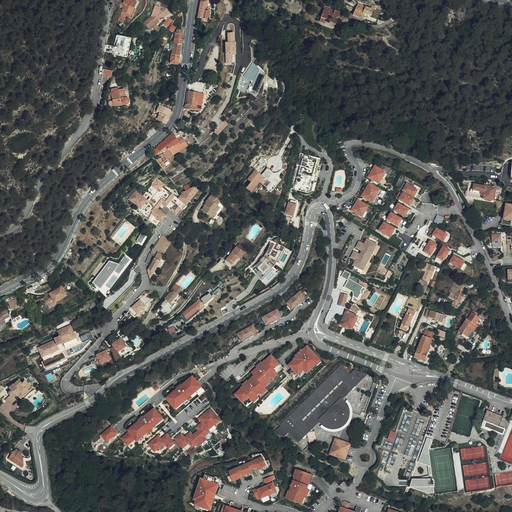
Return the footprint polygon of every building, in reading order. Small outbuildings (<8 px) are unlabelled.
[(130,0),(123,0),(123,2),(125,3),(124,5),(120,13),(121,13),(117,21),(122,24),(126,17),(123,16),(124,14),(124,15),(125,13),(129,15),(132,8),(133,9),(136,2),(130,0)] [(197,20),(198,20),(200,20),(201,18),(207,19),(210,11),(205,10),(206,2),(200,1),(197,20)] [(324,6),(320,18),(325,20),(327,16),(327,15),(332,16),(330,21),(336,24),(339,12),(334,10),(333,14),(328,12),(329,8),(324,6)] [(369,16),(372,11),(365,7),(363,12),(355,9),(352,15),(363,19),(365,14),(369,16)] [(169,16),(163,23),(168,27),(174,20),(169,16)] [(150,32),(153,30),(157,26),(159,23),(155,19),(146,29),(150,32)] [(172,24),(168,29),(173,32),(177,27),(172,24)] [(237,55),(236,32),(227,32),(227,42),(225,42),(226,64),(232,64),(231,55),(237,55)] [(113,54),(128,57),(131,37),(116,34),(113,54)] [(254,80),(260,67),(251,63),(245,76),(254,80)] [(115,72),(108,71),(107,71),(107,72),(106,78),(112,79),(114,80),(115,72)] [(248,81),(241,80),(240,90),(246,91),(248,81)] [(116,90),(116,88),(111,89),(113,106),(126,104),(127,104),(128,103),(128,101),(128,99),(127,98),(124,98),(124,89),(118,90),(116,90)] [(207,95),(189,92),(187,104),(185,104),(184,109),(204,112),(207,95)] [(159,106),(156,110),(162,113),(170,117),(172,112),(159,106)] [(158,119),(166,123),(167,122),(170,117),(162,113),(158,119)] [(218,134),(229,124),(225,120),(214,130),(218,134)] [(162,154),(155,158),(158,163),(164,160),(197,140),(194,135),(184,140),(183,138),(179,141),(177,140),(172,143),(174,145),(169,149),(168,147),(165,150),(165,151),(163,154),(162,154)] [(169,138),(172,143),(177,140),(175,136),(173,135),(169,138)] [(164,140),(156,147),(157,149),(154,152),(156,154),(167,146),(168,147),(169,149),(174,145),(172,143),(169,138),(165,141),(164,140)] [(317,158),(304,154),(294,189),(308,193),(309,189),(314,191),(319,174),(322,164),(317,163),(317,161),(317,158)] [(385,173),(374,167),(372,170),(370,169),(368,173),(368,174),(370,175),(368,178),(378,184),(385,173)] [(254,169),(247,178),(251,181),(245,188),(251,192),(259,182),(262,184),(266,188),(270,183),(254,169)] [(165,183),(158,178),(152,184),(148,190),(154,196),(153,197),(152,199),(151,201),(149,199),(144,195),(142,194),(137,189),(130,197),(136,202),(137,203),(132,209),(139,215),(141,212),(158,226),(167,215),(162,211),(163,210),(162,209),(164,206),(165,208),(166,206),(176,215),(182,208),(186,203),(184,202),(188,198),(191,200),(199,190),(195,186),(185,191),(180,198),(169,189),(168,191),(164,187),(165,186),(164,185),(165,183)] [(259,182),(251,192),(253,194),(262,184),(259,182)] [(372,183),(370,182),(361,197),(372,203),(374,201),(380,191),(370,185),(372,183)] [(471,189),(468,189),(467,195),(494,201),(495,195),(496,195),(497,188),(493,188),(488,186),(473,183),(471,189)] [(416,191),(417,191),(406,184),(405,185),(402,190),(402,191),(413,197),(413,196),(415,197),(417,194),(416,191)] [(154,196),(148,190),(146,189),(142,194),(144,195),(146,192),(151,196),(149,199),(151,201),(152,199),(153,197),(154,196)] [(403,194),(399,201),(415,210),(416,206),(414,205),(413,201),(414,200),(408,197),(405,195),(403,194)] [(216,214),(215,213),(219,208),(216,205),(219,202),(218,201),(211,195),(205,202),(206,204),(201,210),(209,216),(215,221),(219,216),(216,214)] [(187,204),(191,200),(188,198),(184,202),(186,203),(182,208),(183,209),(187,204)] [(295,202),(291,200),(290,203),(288,202),(285,214),(286,214),(285,216),(291,218),(291,216),(293,216),(296,206),(294,205),(295,202)] [(368,207),(358,201),(353,208),(353,209),(351,212),(357,215),(358,213),(363,216),(368,207)] [(137,203),(136,202),(127,213),(129,214),(130,213),(132,209),(137,203)] [(410,212),(398,204),(394,211),(405,217),(406,215),(408,215),(409,215),(410,212)] [(402,220),(391,214),(387,221),(398,227),(400,228),(401,225),(401,222),(402,220)] [(438,214),(435,221),(441,224),(444,217),(438,214)] [(397,231),(384,223),(379,232),(386,235),(388,232),(392,235),(394,233),(395,234),(397,231)] [(447,235),(437,229),(432,235),(440,240),(441,241),(443,242),(447,235)] [(159,239),(164,243),(169,238),(163,233),(159,239)] [(507,236),(507,234),(492,235),(492,244),(501,243),(501,242),(503,242),(507,242),(507,236)] [(370,253),(375,244),(366,239),(363,244),(358,241),(355,247),(361,251),(359,255),(353,251),(350,257),(355,260),(352,265),(361,270),(366,261),(368,262),(372,254),(370,253)] [(428,245),(424,242),(420,250),(431,256),(437,245),(430,241),(428,245)] [(124,247),(118,256),(123,259),(132,245),(130,243),(124,247)] [(265,260),(252,273),(265,288),(280,275),(275,269),(277,266),(283,271),(292,255),(273,246),(265,260)] [(450,251),(443,247),(442,249),(437,258),(443,262),(450,251)] [(231,252),(224,261),(230,266),(236,259),(238,260),(243,254),(239,251),(235,248),(232,251),(231,250),(230,252),(231,252)] [(161,260),(155,256),(148,269),(150,277),(153,272),(154,272),(161,260)] [(454,256),(450,263),(461,269),(465,263),(454,256)] [(429,264),(423,261),(419,269),(425,272),(428,265),(429,264)] [(435,268),(428,265),(425,272),(423,279),(429,282),(435,268)] [(102,280),(108,286),(115,279),(119,275),(113,270),(102,280)] [(350,273),(344,270),(341,276),(348,280),(344,287),(353,292),(353,296),(359,300),(366,288),(348,278),(350,273)] [(185,273),(184,271),(182,273),(177,281),(178,282),(185,273)] [(176,282),(171,288),(173,289),(171,291),(172,292),(175,289),(175,290),(179,285),(176,282)] [(172,292),(171,291),(165,298),(166,299),(165,300),(167,302),(168,300),(171,302),(179,293),(179,292),(183,288),(179,285),(175,290),(175,289),(172,292)] [(56,302),(68,295),(62,286),(58,288),(59,289),(55,291),(54,290),(50,293),(52,296),(53,297),(46,301),(48,303),(49,305),(55,301),(56,302)] [(452,304),(458,307),(458,304),(459,305),(462,296),(463,297),(465,292),(454,287),(452,293),(456,294),(452,304)] [(301,292),(289,303),(294,309),(307,298),(301,292)] [(152,298),(147,293),(140,300),(137,302),(135,304),(129,309),(136,316),(138,313),(143,313),(146,311),(143,308),(146,305),(145,304),(152,298)] [(337,312),(330,311),(325,321),(326,325),(327,324),(337,313),(343,314),(348,297),(345,296),(346,294),(345,294),(343,294),(342,293),(337,312)] [(203,302),(200,298),(183,313),(186,317),(188,315),(189,316),(200,308),(198,306),(203,302)] [(17,306),(14,299),(8,302),(11,308),(17,306)] [(206,306),(203,302),(198,306),(200,308),(201,310),(206,306)] [(414,317),(417,312),(409,308),(405,318),(402,317),(402,319),(404,320),(400,328),(408,331),(410,327),(409,327),(413,316),(414,317)] [(0,324),(6,321),(5,319),(10,316),(6,309),(1,312),(2,314),(0,314),(0,324)] [(445,315),(427,309),(425,315),(425,316),(425,317),(425,318),(426,319),(428,319),(429,317),(435,319),(435,321),(438,322),(442,323),(445,315)] [(279,310),(264,317),(268,325),(282,317),(279,310)] [(358,316),(345,310),(343,315),(344,315),(340,325),(347,328),(347,326),(352,329),(358,316)] [(481,316),(479,315),(473,312),(471,315),(469,313),(466,317),(468,318),(460,331),(468,336),(473,330),(475,331),(478,327),(479,325),(476,324),(481,316)] [(446,315),(445,315),(442,323),(438,322),(437,324),(444,325),(446,315)] [(91,324),(75,331),(79,340),(64,347),(66,351),(83,343),(80,336),(93,330),(91,324)] [(73,332),(70,325),(57,331),(59,337),(54,339),(55,341),(37,348),(43,361),(41,362),(44,370),(67,359),(64,352),(66,351),(64,347),(79,340),(75,331),(73,332)] [(254,325),(239,334),(243,341),(258,332),(254,325)] [(426,329),(425,332),(420,343),(414,358),(425,361),(433,335),(434,332),(426,329)] [(270,335),(262,338),(264,343),(276,339),(275,334),(270,336),(270,335)] [(114,347),(107,350),(97,354),(98,358),(97,358),(96,362),(100,362),(101,363),(110,359),(108,352),(111,351),(115,349),(117,351),(117,352),(126,346),(121,338),(112,343),(114,347)] [(314,363),(319,358),(308,346),(302,352),(301,351),(298,353),(299,354),(297,356),(294,359),(295,360),(289,365),(293,368),(288,373),(292,377),(297,373),(298,375),(304,370),(305,371),(310,367),(314,363)] [(241,389),(236,395),(244,404),(250,399),(252,400),(257,395),(260,393),(265,387),(263,385),(269,380),(271,377),(277,372),(275,371),(281,365),(276,360),(272,356),(266,361),(265,360),(262,363),(260,365),(259,364),(256,367),(257,368),(252,373),(254,376),(248,381),(248,380),(245,383),(246,383),(243,386),(241,389)] [(67,359),(44,370),(45,372),(49,370),(49,371),(55,368),(54,368),(59,365),(60,366),(65,364),(65,363),(69,362),(67,359)] [(355,370),(350,375),(349,376),(347,375),(349,373),(341,365),(273,434),(285,437),(290,432),(299,441),(303,437),(303,436),(304,434),(305,433),(307,431),(308,431),(309,431),(320,420),(318,417),(321,415),(323,417),(324,417),(330,422),(333,423),(337,423),(340,421),(343,419),(345,413),(345,411),(344,407),(336,400),(340,397),(344,395),(346,393),(347,391),(349,387),(351,389),(366,374),(355,370)] [(167,399),(174,408),(182,401),(184,403),(188,399),(190,401),(193,398),(191,397),(196,392),(197,392),(196,392),(202,387),(201,387),(197,382),(193,376),(182,386),(181,385),(177,389),(167,399)] [(33,388),(26,380),(22,383),(19,379),(14,383),(11,386),(10,386),(9,387),(10,387),(9,388),(11,390),(8,393),(10,395),(5,399),(10,405),(16,399),(14,397),(17,395),(22,400),(33,390),(32,388),(33,388)] [(342,399),(351,389),(349,387),(347,391),(346,393),(344,395),(340,397),(336,400),(344,407),(345,411),(345,413),(343,419),(340,421),(337,423),(333,423),(330,422),(324,417),(323,417),(320,420),(322,422),(327,425),(329,427),(334,428),(338,427),(343,425),(344,424),(346,421),(348,418),(349,414),(349,411),(348,408),(347,405),(344,401),(342,399)] [(257,401),(256,403),(258,406),(259,404),(261,402),(264,398),(262,396),(257,401)] [(176,409),(177,409),(178,409),(185,403),(184,403),(182,401),(174,408),(176,409)] [(162,418),(155,409),(144,418),(143,417),(139,421),(139,422),(129,431),(130,432),(122,439),(128,446),(136,439),(138,441),(143,437),(144,437),(149,432),(151,434),(154,431),(152,430),(156,427),(154,424),(162,418)] [(182,434),(176,439),(184,449),(190,443),(193,447),(199,442),(202,445),(208,440),(205,437),(211,432),(209,430),(215,425),(214,423),(220,418),(212,409),(205,414),(207,416),(201,421),(203,423),(197,428),(199,431),(193,436),(191,433),(185,438),(182,434)] [(499,425),(502,416),(492,412),(493,411),(488,409),(482,422),(489,424),(490,421),(499,425)] [(156,427),(163,421),(164,420),(164,419),(162,418),(154,424),(156,427)] [(112,427),(102,436),(106,441),(109,441),(113,437),(115,437),(118,435),(118,433),(112,427)] [(159,436),(149,445),(154,450),(157,451),(166,444),(170,449),(176,444),(168,435),(162,440),(159,436)] [(345,459),(351,444),(336,438),(330,454),(345,459)] [(25,467),(24,461),(23,460),(24,458),(22,457),(24,455),(20,452),(19,453),(17,452),(14,453),(10,460),(24,469),(25,467)] [(263,458),(252,463),(255,469),(258,468),(259,470),(267,467),(263,458)] [(252,463),(240,467),(243,474),(244,476),(252,473),(252,471),(255,469),(252,463)] [(243,474),(240,467),(229,472),(233,481),(241,478),(240,476),(243,474)] [(308,481),(310,473),(296,469),(294,476),(295,477),(292,484),(291,484),(291,485),(291,486),(291,487),(290,491),(289,490),(286,498),(300,503),(303,495),(305,496),(308,489),(310,482),(308,481)] [(217,480),(215,479),(205,476),(203,481),(201,480),(198,489),(197,492),(194,501),(196,502),(195,506),(207,511),(209,505),(212,498),(212,499),(213,496),(212,495),(216,486),(217,480)] [(414,480),(412,488),(430,495),(438,493),(436,479),(414,480)] [(266,487),(270,496),(277,493),(273,484),(266,487)] [(253,491),(254,493),(256,498),(260,497),(261,500),(270,496),(266,487),(262,489),(258,490),(257,489),(253,491)] [(355,511),(356,511),(349,509),(351,502),(344,500),(340,511),(355,511)]
